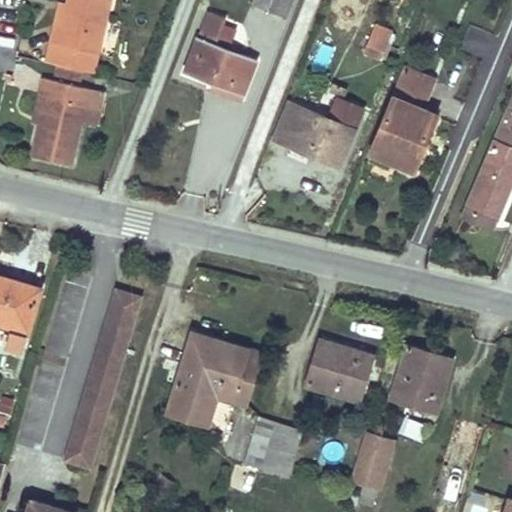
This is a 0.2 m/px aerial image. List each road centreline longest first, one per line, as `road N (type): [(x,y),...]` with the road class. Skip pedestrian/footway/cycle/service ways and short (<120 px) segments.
road 1 (unknown): [(221,240),(182,285),(154,345),(109,511)]
road 2 (residential): [(400,280),(511,17)]
road 3 (residential): [(114,216),(45,474)]
road 4 (residential): [(221,240),(313,0)]
road 5 (residential): [(186,0),(103,214)]
road 6 (residential): [(400,280),(221,240)]
